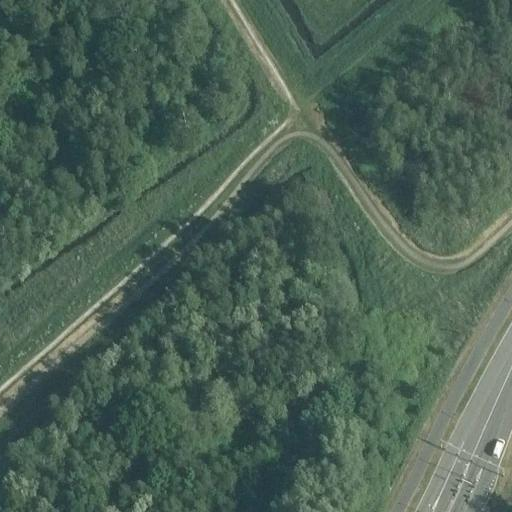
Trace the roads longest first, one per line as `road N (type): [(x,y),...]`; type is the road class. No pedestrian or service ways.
road 1 (unknown): [(0,411),(135,294),(290,136),(325,142),(393,236),(440,266),(479,255),(511,228)]
road 2 (unclassified): [(511,343),(430,511)]
road 3 (unclassified): [(462,511),(511,396)]
